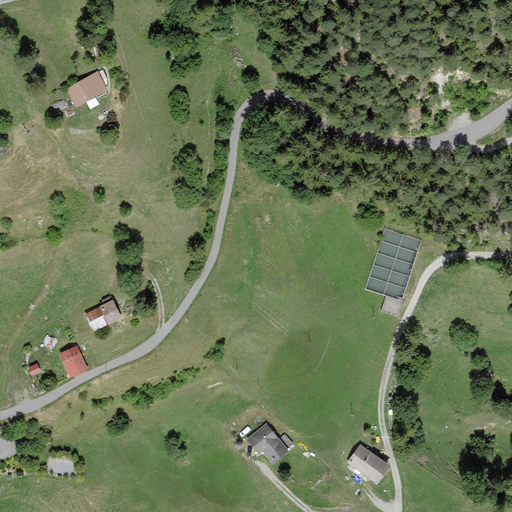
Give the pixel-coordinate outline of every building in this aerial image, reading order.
[(112,95),(102,76),(71,92),(81,111),(112,95)] [(124,323),(115,304),(87,318),(96,336),(124,323)] [(91,374),(83,356),(65,365),(74,383),(91,374)] [(280,442),(268,426),(248,442),(261,458),(265,455),(276,469),(292,456),(289,453),(295,449),(286,438),(280,442)] [(393,470),(363,448),(350,466),(380,488),(393,470)]
